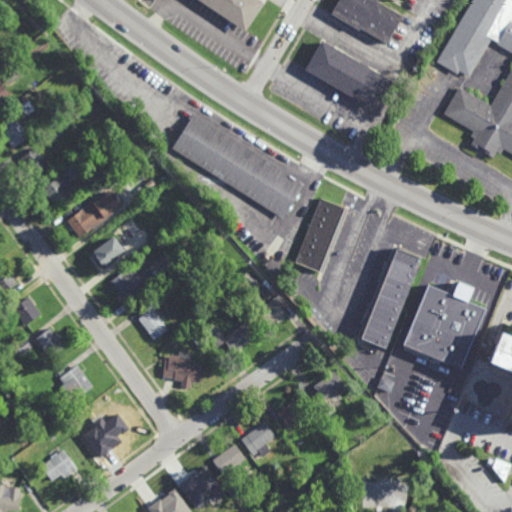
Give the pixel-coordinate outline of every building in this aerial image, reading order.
[(245,31),(197,0),(262,0),(264,1),(245,31)] [(387,43),(359,27),(358,29),(331,13),(338,0),(376,0),(403,16),(387,43)] [(511,0),(511,155),(501,149),(499,154),(495,152),(491,159),(468,145),(472,139),(468,137),(471,132),(442,115),(458,87),(489,105),(511,65),(511,51),(489,38),(466,77),(457,71),(455,74),(435,62),(470,0),(511,0)] [(375,111),(304,69),(321,39),(393,80),(375,111)] [(7,83),(0,72),(0,66),(9,60),(19,75),(7,83)] [(0,81),(12,97),(0,106),(0,81)] [(22,119),(12,106),(24,96),(34,110),(22,119)] [(297,200),(295,199),(292,205),(294,206),(289,213),(287,211),(283,218),(170,148),(191,114),(304,185),(299,193),(301,194),(297,200)] [(12,148),(0,132),(0,124),(12,115),(28,136),(12,148)] [(50,142),(42,132),(55,122),(63,133),(50,142)] [(33,175),(20,158),(34,148),(47,165),(33,175)] [(70,172),(65,164),(80,154),(85,161),(70,172)] [(57,208),(51,200),(48,202),(40,191),(62,174),(77,193),(57,208)] [(121,207),(91,229),(92,229),(79,239),(66,221),(81,211),(80,210),(93,201),(94,202),(109,191),(121,207)] [(348,210),(322,274),(294,263),(320,199),(348,210)] [(142,248),(134,238),(148,229),(155,239),(142,248)] [(102,271),(86,250),(105,236),(120,257),(102,271)] [(423,257),(385,351),(357,340),(393,248),(397,249),(398,247),(423,257)] [(125,303),(109,281),(137,261),(153,283),(125,303)] [(186,285),(179,275),(191,267),(198,277),(186,285)] [(2,294),(0,290),(0,271),(5,268),(16,284),(2,294)] [(255,288),(242,279),(245,273),(258,283),(255,288)] [(455,292),(460,294),(458,299),(484,309),(460,367),(432,355),(430,359),(402,348),(427,285),(453,295),(455,292)] [(153,310),(168,330),(152,341),(137,320),(141,317),(136,310),(155,296),(161,305),(153,310)] [(25,327),(12,309),(28,298),(41,316),(25,327)] [(267,326),(257,311),(274,298),(285,313),(267,326)] [(254,339),(232,355),(224,343),(217,348),(204,331),(213,325),(223,338),(243,324),(254,339)] [(49,359),(35,339),(49,329),(63,349),(49,359)] [(511,337),(511,420),(510,420),(511,415),(511,374),(489,365),(501,333),(511,337)] [(19,357),(13,348),(25,339),(32,348),(19,357)] [(190,365),(201,367),(199,385),(190,383),(189,389),(180,388),(181,382),(172,381),(173,379),(162,377),(164,361),(168,361),(168,356),(177,357),(178,351),(192,352),(190,365)] [(76,399),(71,392),(69,393),(59,379),(77,366),(92,388),(76,399)] [(325,401),(327,404),(329,402),(336,411),(325,419),(315,404),(322,399),(313,387),(334,372),(344,387),(325,401)] [(389,391),(378,386),(381,377),(393,382),(389,391)] [(469,403),(459,399),(463,390),(472,394),(469,403)] [(287,426),(277,413),(297,399),(307,412),(287,426)] [(123,407),(123,408),(126,408),(125,414),(123,413),(122,420),(124,420),(124,424),(122,423),(119,440),(102,437),(109,446),(95,456),(85,443),(99,433),(100,434),(102,434),(105,413),(94,411),(95,405),(106,406),(107,404),(123,407)] [(70,426),(65,418),(78,408),(80,411),(75,414),(79,419),(70,426)] [(275,434),(264,442),(269,449),(262,454),(258,450),(252,454),(240,437),(264,419),(275,434)] [(99,430),(91,429),(92,422),(100,423),(99,430)] [(50,439),(47,434),(51,431),(55,436),(50,439)] [(223,473),(212,459),(234,442),(245,457),(223,473)] [(77,467),(64,477),(61,473),(51,479),(40,464),(51,456),(50,455),(56,451),(57,452),(63,447),(77,467)] [(502,480),(491,465),(494,457),(509,462),(502,480)] [(192,495),(182,480),(203,465),(214,480),(192,495)] [(511,477),(509,485),(503,483),(506,475),(511,477)] [(293,489),(289,483),(293,480),(297,485),(293,489)] [(0,511),(0,482),(20,485),(19,495),(18,511),(0,511)] [(235,496),(229,487),(234,483),(241,492),(235,496)] [(182,503),(172,510),(173,511),(157,511),(150,501),(158,495),(159,497),(171,489),(182,503)] [(457,506),(453,503),(456,497),(461,499),(457,506)]
